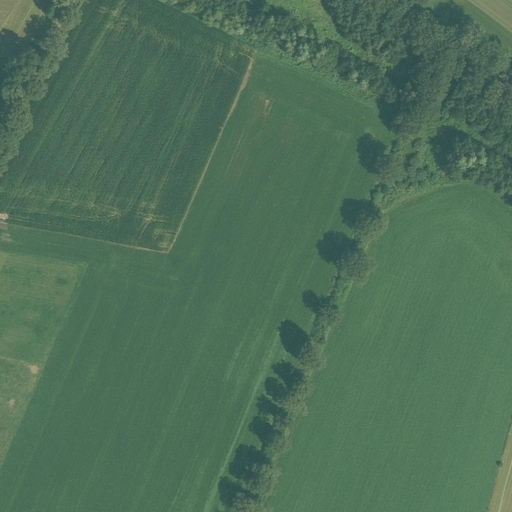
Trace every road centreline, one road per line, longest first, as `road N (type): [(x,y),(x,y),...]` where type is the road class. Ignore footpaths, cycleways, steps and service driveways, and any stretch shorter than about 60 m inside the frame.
road 1 (unclassified): [(0,126),(71,0)]
road 2 (track): [(511,92),(403,0)]
